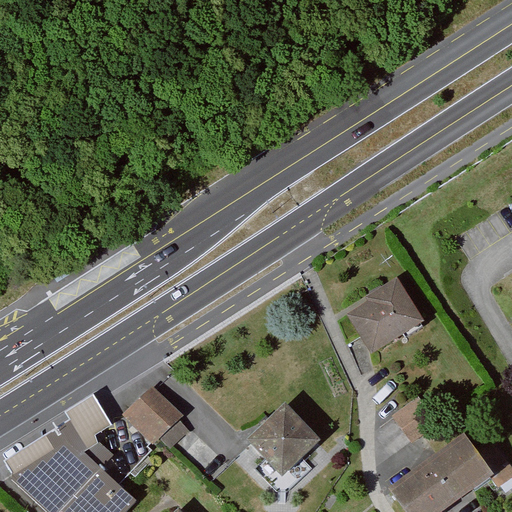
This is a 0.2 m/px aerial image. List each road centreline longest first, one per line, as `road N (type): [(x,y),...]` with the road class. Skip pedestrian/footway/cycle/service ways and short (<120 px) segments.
road 1 (primary): [(511,23),(0,362)]
road 2 (primary): [(0,416),(511,85)]
